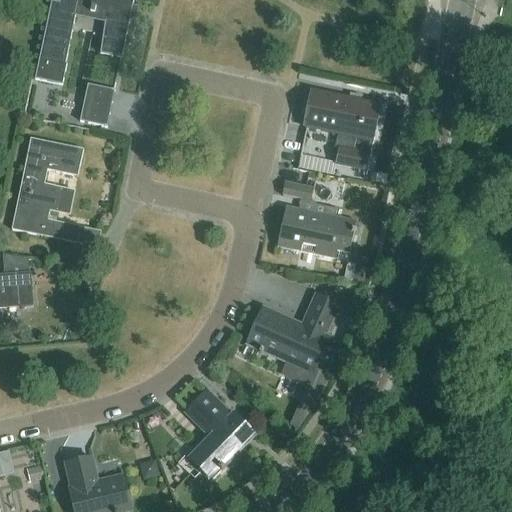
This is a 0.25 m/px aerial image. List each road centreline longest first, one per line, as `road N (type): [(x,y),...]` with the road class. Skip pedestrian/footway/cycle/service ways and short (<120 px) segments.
road 1 (secondary): [(266,511),(339,437),(384,347),(461,2)]
road 2 (residential): [(0,432),(162,386),(208,336),(235,279),(248,215)]
road 3 (residential): [(264,94),(180,72),(162,79),(141,188),(248,215)]
road 4 (residential): [(248,215),(272,107),(264,94)]
